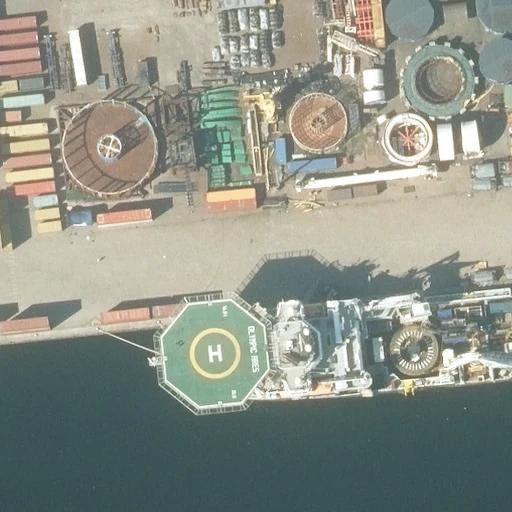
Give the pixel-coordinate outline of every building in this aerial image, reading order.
[(389,0),(389,38),(430,39),(430,0),(389,0)] [(511,0),(484,0),(486,32),(511,31),(511,0)] [(77,176),(103,195),(125,193),(148,185),(161,165),(159,128),(196,154),(221,152),(237,128),(236,111),(230,94),(208,79),(224,54),(211,18),(191,19),(174,25),(164,40),(165,56),(157,68),(151,71),(151,85),(143,98),(157,107),(151,110),(155,119),(130,102),(106,103),(87,110),(68,138),(69,155),(77,176)] [(511,43),(483,42),(481,78),(511,80),(511,43)] [(437,128),(442,159),(481,153),(477,122),(458,125),(460,136),(462,135),(464,150),(456,151),(452,125),(437,128)] [(415,190),(411,149),(372,153),(377,194),(415,190)]
